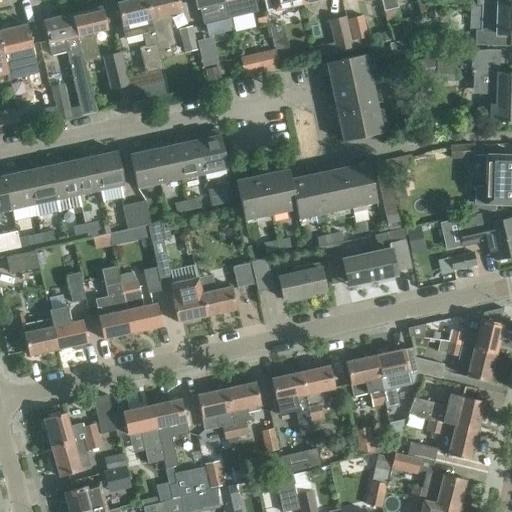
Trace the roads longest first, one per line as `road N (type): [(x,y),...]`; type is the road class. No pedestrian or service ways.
road 1 (residential): [(0,401),(511,287)]
road 2 (residential): [(0,153),(307,93)]
